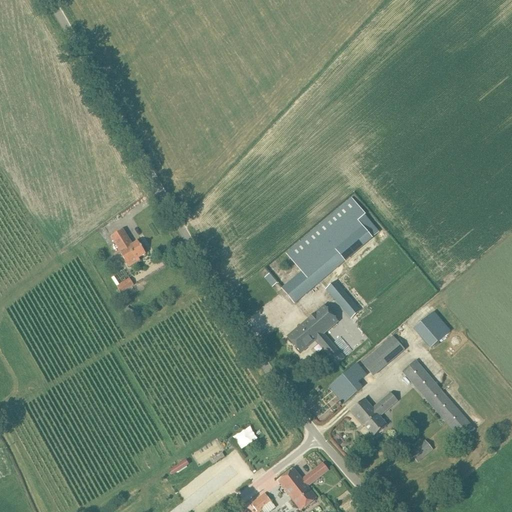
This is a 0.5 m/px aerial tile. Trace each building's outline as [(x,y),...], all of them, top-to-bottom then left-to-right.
[(281,288),(294,304),(345,261),(346,263),(372,239),(372,238),(379,231),(365,215),(358,221),(349,210),(291,260),(301,271),(281,288)] [(117,248),(129,267),(139,261),(138,259),(145,254),(137,242),(130,246),(127,242),(128,241),(121,231),(108,239),(115,249),(117,248)] [(266,279),(273,285),(276,281),(268,275),(266,279)] [(130,279),(117,286),(120,292),(121,293),(134,285),(133,284),(130,279)] [(326,290),(351,319),(361,311),(336,282),(326,290)] [(288,337),(301,353),(315,341),(336,365),(344,358),(324,334),(338,323),(323,306),(310,317),(310,318),(288,337)] [(413,329),(430,349),(451,332),(434,312),(413,329)] [(392,336),(361,362),(372,375),(403,348),(392,336)] [(416,361),(402,372),(462,442),(470,435),(476,430),(452,403),(451,402),(442,391),(416,361)] [(357,364),(329,388),(344,405),(371,381),(357,364)] [(373,437),(387,425),(380,417),(398,402),(390,393),(373,408),(365,399),(350,412),(364,428),(365,428),(373,437)] [(233,438),(242,450),(258,439),(249,427),(233,438)] [(425,440),(410,453),(418,463),(433,451),(425,440)] [(172,474),(189,465),(186,461),(170,469),(172,474)] [(294,470),(279,482),(291,498),(300,510),(315,498),(307,487),(329,471),(323,464),(302,480),(294,470)] [(265,494),(252,503),(256,511),(258,511),(267,506),(268,509),(273,505),(265,494)]
